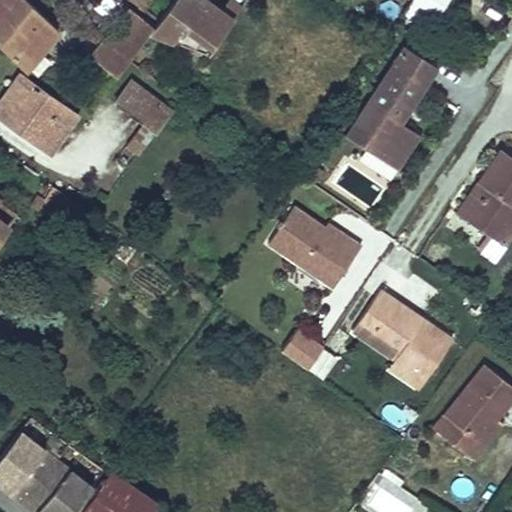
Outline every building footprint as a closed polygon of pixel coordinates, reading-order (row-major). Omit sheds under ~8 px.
[(0,0),(0,44),(24,70),(59,30),(27,0),(0,0)] [(102,0),(97,7),(87,0),(84,0),(76,9),(97,26),(104,18),(118,0),(102,0)] [(89,60),(116,79),(128,62),(130,59),(146,37),(154,27),(138,15),(143,9),(149,0),(129,0),(139,7),(135,12),(131,10),(89,60)] [(220,10),(206,0),(174,0),(158,21),(154,27),(146,37),(207,56),(233,20),(220,10)] [(233,20),(242,6),(234,0),(226,0),(220,10),(233,20)] [(395,0),(393,3),(403,10),(409,0),(395,0)] [(409,0),(403,10),(429,26),(446,0),(409,0)] [(143,9),(138,15),(154,27),(158,21),(143,9)] [(437,67),(403,45),(351,123),(372,136),(364,148),(396,169),(419,135),(400,123),(395,120),(400,113),(405,115),(437,67)] [(21,75),(0,104),(0,116),(50,152),(77,116),(21,75)] [(139,156),(169,112),(132,84),(117,105),(143,124),(127,148),(139,156)] [(405,115),(400,113),(395,120),(400,123),(405,115)] [(372,136),(351,123),(343,135),(364,148),(372,136)] [(211,142),(203,151),(206,163),(218,165),(226,156),(223,144),(211,142)] [(475,182),(470,188),(454,212),(500,245),(511,228),(511,160),(497,150),(475,182)] [(60,191),(52,185),(47,193),(54,199),(60,191)] [(0,201),(0,234),(16,213),(0,201)] [(342,240),(324,227),(292,205),(266,243),(331,287),(360,246),(345,235),(342,240)] [(345,235),(326,223),(324,227),(342,240),(345,235)] [(352,331),(392,360),(422,383),(445,350),(415,329),(422,320),(381,290),(352,331)] [(422,320),(415,329),(445,350),(452,341),(422,320)] [(321,347),(295,328),(280,350),(306,368),(321,347)] [(337,358),(321,347),(306,368),(315,375),(321,380),(337,358)] [(422,383),(392,360),(385,369),(415,391),(422,383)] [(483,446),(478,442),(495,420),(511,397),(511,387),(483,364),(433,428),(472,460),(483,446)] [(495,420),(478,442),(483,446),(501,424),(495,420)] [(56,459),(19,430),(0,454),(0,477),(13,487),(10,492),(23,502),(56,459)] [(74,511),(93,487),(56,459),(23,502),(35,511),(36,511),(40,508),(44,511),(74,511)] [(151,511),(161,498),(112,466),(80,511),(151,511)] [(13,487),(0,477),(0,484),(4,488),(10,492),(13,487)] [(404,511),(412,502),(390,485),(374,507),(380,511),(404,511)]
